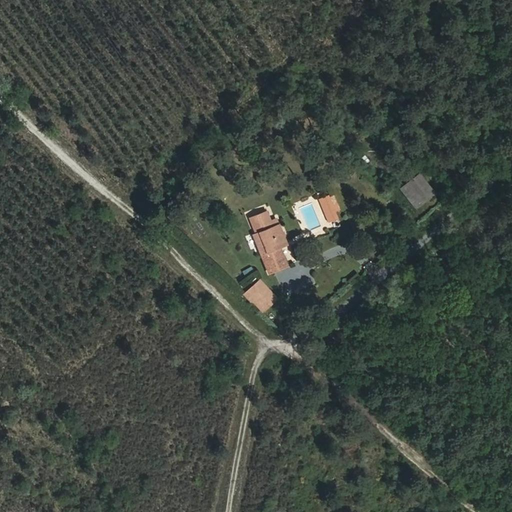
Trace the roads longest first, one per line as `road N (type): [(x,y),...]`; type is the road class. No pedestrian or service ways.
road 1 (track): [(511,173),(288,354),(0,90)]
road 2 (track): [(280,349),(260,351),(229,511)]
